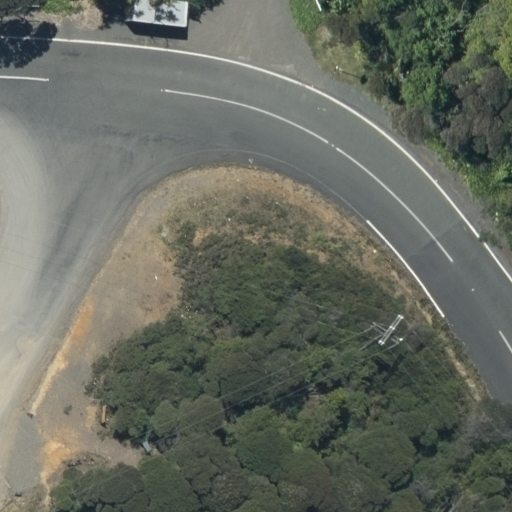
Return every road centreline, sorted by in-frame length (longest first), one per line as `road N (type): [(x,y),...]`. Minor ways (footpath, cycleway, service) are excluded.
road 1 (tertiary): [(76,83),(173,92),(255,110),(313,134),(370,169),(478,292),(511,346)]
road 2 (residential): [(0,334),(25,289),(76,83)]
